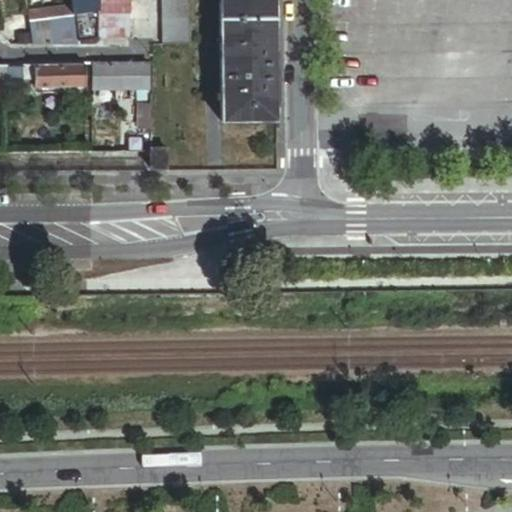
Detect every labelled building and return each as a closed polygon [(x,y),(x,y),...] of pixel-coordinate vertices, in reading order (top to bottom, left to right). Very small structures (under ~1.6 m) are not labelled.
[(70,0),(71,8),(73,16),(88,13),(97,12),(96,0),(70,0)] [(96,0),(97,12),(97,20),(100,20),(118,20),(129,19),(129,0),(96,0)] [(192,44),(190,0),(160,0),(163,45),(192,44)] [(219,0),(221,123),(276,122),(274,0),(219,0)] [(27,14),(32,46),(53,46),(50,18),(73,16),(71,8),(27,14)] [(97,12),(88,13),(87,29),(91,29),(91,25),(97,25),(97,20),(97,12)] [(53,46),(77,46),(73,16),(50,18),(53,46)] [(129,19),(118,20),(119,39),(129,39),(129,19)] [(119,39),(118,20),(100,20),(100,25),(100,39),(119,39)] [(87,46),(98,45),(97,29),(91,29),(87,29),(87,46)] [(0,100),(8,101),(8,67),(0,66),(0,100)] [(85,89),(84,66),(34,67),(34,79),(34,89),(62,89),(70,89),(85,89)] [(150,66),(93,66),(93,91),(150,90),(150,66)] [(34,79),(34,67),(24,67),(24,79),(34,79)] [(140,109),(140,133),(144,133),(151,133),(151,109),(140,109)] [(37,143),(37,156),(52,156),(52,143),(43,143),(38,143),(37,143)] [(152,172),(167,172),(167,152),(151,152),(152,172)]
